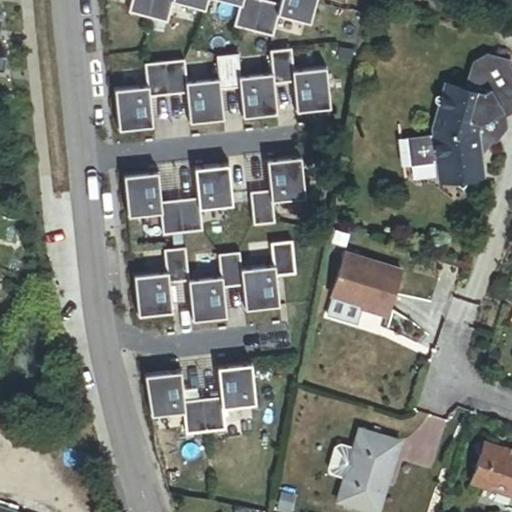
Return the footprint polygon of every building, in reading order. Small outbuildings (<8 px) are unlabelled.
[(130,0),(127,11),(146,15),(150,0),(130,0)] [(205,0),(150,0),(146,15),(166,21),(172,0),(204,8),(205,0)] [(226,0),(237,3),(232,24),(252,30),(260,0),(226,0)] [(315,0),(278,0),(279,1),(273,0),(260,0),(252,30),(272,35),(277,13),(309,22),(315,0)] [(349,0),(330,0),(329,5),(346,9),(349,0)] [(294,110),(328,106),(323,65),(291,68),(289,47),(268,49),(271,71),(272,71),(273,82),(290,80),(294,110)] [(241,116),(276,112),(273,82),(272,71),(271,71),(239,74),(237,52),(215,55),(217,76),(219,76),(220,87),(238,85),(241,116)] [(188,121),(223,117),(220,87),(219,76),(217,76),(186,80),(184,58),(163,60),(167,93),(185,91),(188,121)] [(117,129),(152,125),(149,95),(167,93),(163,60),(143,62),(146,84),(113,87),(117,129)] [(439,187),(449,196),(457,186),(464,185),(464,183),(469,180),(471,179),(466,141),(470,131),(511,105),(511,89),(500,68),(501,65),(492,62),(490,67),(467,80),(458,77),(454,89),(446,93),(433,89),(419,136),(420,143),(423,169),(424,184),(428,185),(429,189),(439,187)] [(395,146),(398,172),(423,169),(420,143),(395,146)] [(300,156),(265,159),(268,189),(249,191),(252,224),(274,222),(272,201),(304,197),(300,156)] [(196,197),(178,199),(182,232),(202,229),(200,208),(232,205),(228,163),(193,167),(196,197)] [(157,170),(122,174),(126,215),(159,212),(162,234),(182,232),(178,199),(160,200),(157,170)] [(244,309),(277,305),(274,275),(292,273),(289,241),(267,243),(269,265),(241,268),(239,268),(241,284),(244,309)] [(137,315),(172,311),(169,281),(187,279),(187,277),(188,277),(185,246),(163,248),(165,270),(132,273),(137,315)] [(187,279),(191,320),(226,316),(223,286),(241,284),(239,268),(241,268),(239,250),(217,252),(220,274),(188,277),(187,277),(187,279)] [(395,270),(338,252),(325,294),(364,306),(363,309),(381,315),(395,270)] [(283,347),(280,329),(255,333),(257,351),(283,347)] [(254,404),(249,362),(215,366),(218,396),(201,398),(204,431),(223,429),(221,407),(254,404)] [(201,398),(183,400),(180,369),(143,373),(150,415),(182,411),(185,433),(204,431),(201,398)] [(374,511),(396,446),(355,433),(349,453),(340,481),(332,505),(355,511),(374,511)] [(511,456),(479,445),(465,486),(511,501),(511,456)] [(340,481),(349,453),(336,449),(331,452),(325,472),(327,477),(340,481)] [(285,511),(287,500),(274,497),(271,511),(285,511)]
